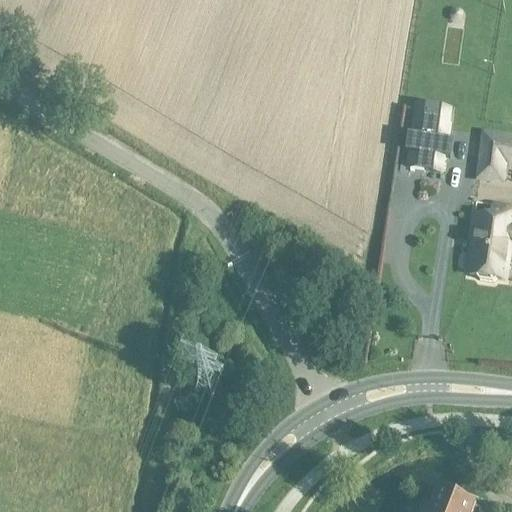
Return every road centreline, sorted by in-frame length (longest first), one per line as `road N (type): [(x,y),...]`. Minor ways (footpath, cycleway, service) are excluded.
road 1 (unclassified): [(0,82),(209,211),(322,403)]
road 2 (tertiary): [(511,386),(396,378),(322,403)]
road 3 (tertiary): [(334,425),(402,401),(511,399)]
road 4 (tertiary): [(322,403),(275,435),(244,473),(227,511)]
road 5 (tertiary): [(242,511),(272,470),(334,425)]
